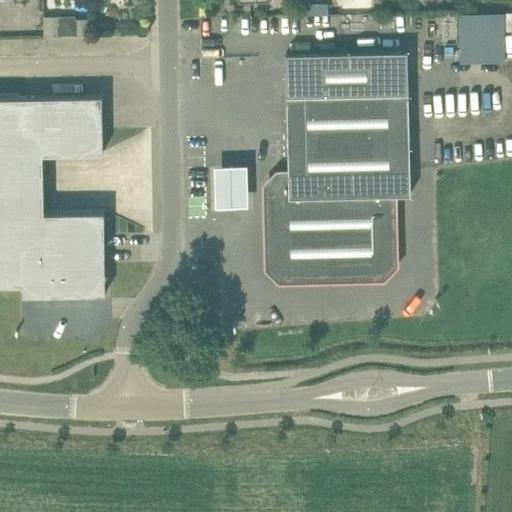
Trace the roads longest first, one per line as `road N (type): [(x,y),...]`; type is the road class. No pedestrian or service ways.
road 1 (unclassified): [(129,405),(133,327),(168,273),(174,247),(171,0)]
road 2 (tertiary): [(511,378),(129,405)]
road 3 (tertiary): [(129,405),(0,399)]
